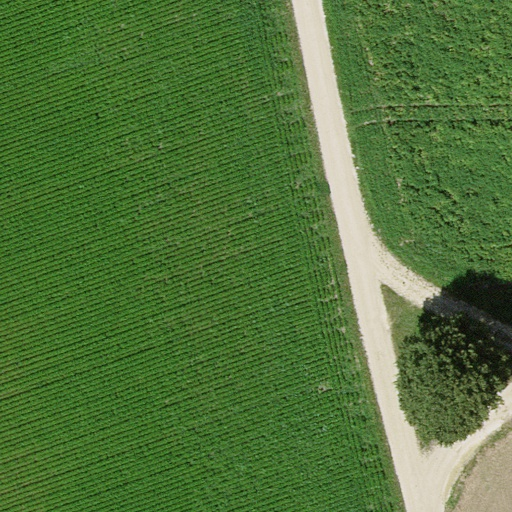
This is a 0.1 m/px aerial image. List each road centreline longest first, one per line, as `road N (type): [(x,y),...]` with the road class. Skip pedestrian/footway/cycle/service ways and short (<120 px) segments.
road 1 (track): [(417,511),(307,0)]
road 2 (track): [(511,330),(361,260)]
road 3 (track): [(416,508),(476,419),(511,402)]
